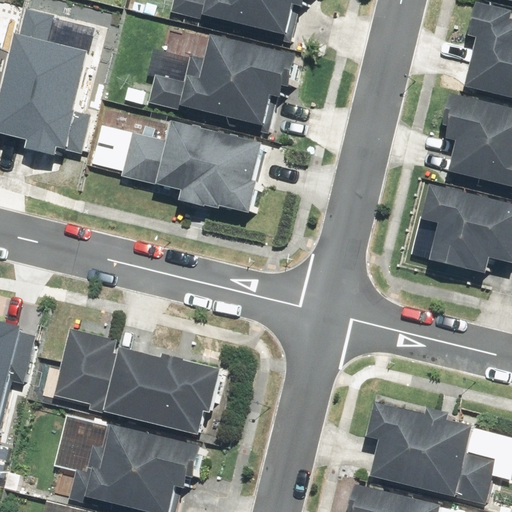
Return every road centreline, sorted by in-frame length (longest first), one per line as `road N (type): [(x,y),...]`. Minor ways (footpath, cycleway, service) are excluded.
road 1 (residential): [(325,312),(0,233)]
road 2 (residential): [(325,312),(401,0)]
road 3 (residential): [(276,511),(325,312)]
road 4 (residential): [(511,357),(325,312)]
